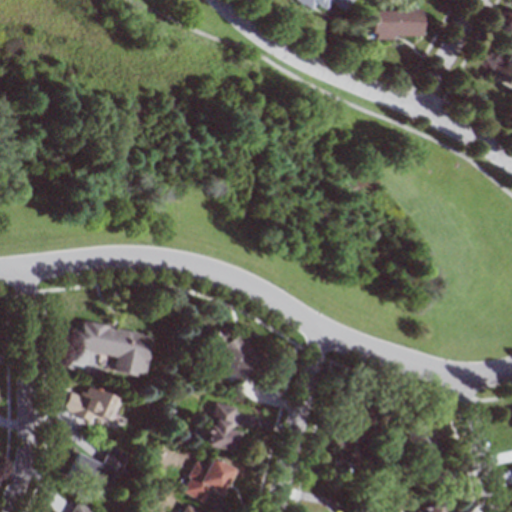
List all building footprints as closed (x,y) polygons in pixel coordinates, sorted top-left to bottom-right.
[(298,0),(321,15),(330,2),(344,11),(351,0),(298,0)] [(419,9),(365,9),(365,37),(419,37),(419,9)] [(486,80),(511,91),(511,35),(507,34),(486,80)] [(149,334),(79,320),(73,349),(113,357),(110,372),(140,378),(149,334)] [(226,335),(222,327),(202,336),(224,382),(257,366),(240,329),(226,335)] [(101,427),(113,398),(82,385),(78,396),(67,391),(59,410),(101,427)] [(332,445),(338,447),(335,459),(357,464),(372,404),(344,397),(332,445)] [(228,431),(233,408),(210,403),(201,448),(232,454),(236,432),(228,431)] [(438,458),(428,421),(403,428),(413,465),(438,458)] [(112,489),(125,454),(106,447),(100,462),(74,452),(67,472),(112,489)] [(233,468),(208,457),(204,465),(192,460),(179,492),(203,502),(207,492),(221,498),(233,468)] [(92,511),(94,510),(74,502),(69,511),(54,511),(53,511),(52,511),(92,511)]
